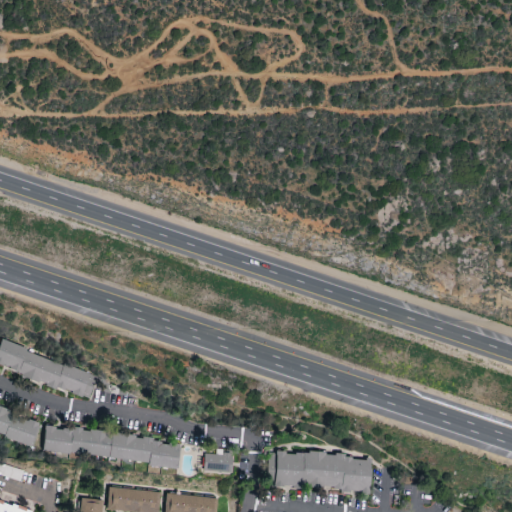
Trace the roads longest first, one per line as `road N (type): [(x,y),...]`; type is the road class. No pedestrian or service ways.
road 1 (motorway): [(0,270),(511,442)]
road 2 (motorway): [(511,355),(0,183)]
